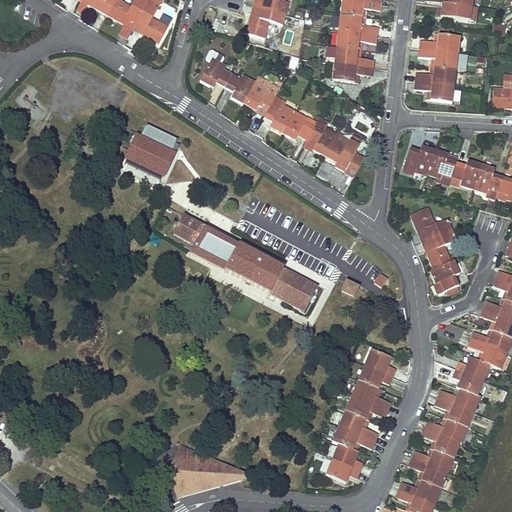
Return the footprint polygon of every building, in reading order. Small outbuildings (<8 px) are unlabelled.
[(106,16),(115,0),(81,0),(80,2),(87,6),(89,3),(92,4),(90,8),(96,11),(106,16)] [(125,27),(132,31),(148,1),(146,0),(135,0),(131,7),(117,0),(115,0),(106,16),(120,24),(122,25),(124,22),(127,24),(125,27)] [(258,0),(254,0),(253,6),(285,15),(288,4),(275,0),(258,0)] [(349,0),(341,0),(340,15),(362,18),(363,10),(366,10),(380,12),(381,4),(349,0)] [(148,1),(132,31),(139,34),(141,31),(143,33),(142,36),(149,40),(158,45),(168,27),(152,19),(158,7),(148,1)] [(77,8),(84,12),(87,6),(80,2),(77,8)] [(435,17),(470,21),(472,8),(450,5),(448,5),(442,4),(441,10),(436,9),(435,17)] [(250,17),(245,35),(264,40),(269,23),(282,27),(285,15),(253,6),(251,14),(254,15),(253,18),(250,17)] [(340,15),(338,32),(377,37),(378,28),(364,27),(361,26),(362,18),(340,15)] [(124,22),(122,25),(124,26),(119,35),(127,39),(132,31),(125,27),(127,24),(124,22)] [(338,32),(336,48),(358,51),(359,43),(362,43),(376,45),(377,37),(338,32)] [(419,42),(419,50),(457,55),(460,38),(438,35),(437,44),(434,43),(419,42)] [(336,48),(334,65),(373,69),(374,61),(360,59),(357,59),(358,51),(336,48)] [(457,55),(419,50),(417,58),(432,60),(435,60),(434,68),(455,71),(457,55)] [(467,56),(457,55),(455,71),(465,72),(467,56)] [(468,65),(484,66),(485,58),(468,57),(468,65)] [(218,85),(225,89),(232,76),(223,71),(225,66),(212,60),(200,82),(213,89),(216,84),(217,82),(219,83),(218,85)] [(334,65),(332,81),(353,84),(355,75),(358,76),(372,78),(373,69),(334,65)] [(416,74),(415,83),(453,87),(455,71),(434,68),(433,77),(430,76),(416,74)] [(232,76),(225,89),(231,92),(232,90),(235,92),(234,94),(231,99),(243,106),(256,83),(243,77),(241,81),(232,76)] [(493,89),(492,109),(503,110),(510,110),(511,106),(511,76),(511,90),(504,90),(493,89)] [(256,83),(243,106),(254,111),(264,117),(275,97),(279,89),(258,78),(256,83)] [(453,87),(415,83),(414,91),(428,93),(431,93),(430,101),(452,104),(453,87)] [(264,117),(264,119),(273,124),(271,126),(270,129),(274,131),(282,135),(295,112),(283,106),(285,103),(275,97),(264,117)] [(295,112),(282,135),(295,142),(298,137),(299,134),(302,135),(300,138),(306,141),(314,128),(305,123),(307,119),(295,112)] [(325,128),(337,135),(340,129),(319,118),(317,121),(327,126),(325,128)] [(316,124),(307,119),(305,123),(314,128),(316,124)] [(314,128),(306,141),(313,145),(311,148),(314,149),(313,152),(319,155),(325,158),(337,135),(325,128),(327,126),(317,121),(316,124),(314,128)] [(337,135),(325,158),(337,165),(339,162),(341,163),(339,166),(346,170),(355,154),(359,146),(352,143),(350,147),(347,146),(350,142),(337,135)] [(125,159),(164,177),(175,155),(136,136),(125,159)] [(350,142),(347,146),(350,147),(352,143),(359,146),(362,140),(353,136),(350,142)] [(313,145),(306,141),(303,149),(312,153),(313,152),(314,149),(311,148),(313,145)] [(416,152),(416,154),(419,155),(419,153),(421,147),(411,144),(409,150),(416,152)] [(413,176),(414,174),(426,178),(427,177),(434,151),(421,147),(419,153),(419,155),(416,154),(416,152),(409,150),(402,173),(413,176)] [(448,155),(434,151),(427,177),(436,180),(440,181),(441,176),(451,179),(456,164),(449,162),(448,164),(445,163),(446,161),(448,155)] [(346,170),(344,173),(354,178),(364,159),(355,154),(346,170)] [(445,163),(448,164),(449,162),(456,164),(457,158),(448,155),(446,161),(445,163)] [(459,187),(473,191),(481,166),(468,161),(465,167),(465,169),(462,168),(463,166),(456,164),(451,179),(461,182),(459,187)] [(488,191),(497,194),(502,179),(495,176),(494,178),(492,178),(492,175),(494,170),(481,166),(473,191),(486,195),(488,191)] [(435,183),(448,187),(449,186),(451,179),(441,176),(440,181),(436,180),(435,183)] [(451,179),(449,186),(459,189),(459,187),(461,182),(451,179)] [(502,179),(497,194),(507,197),(506,201),(511,203),(511,182),(511,184),(508,183),(509,181),(502,179)] [(496,198),(495,200),(506,203),(506,201),(507,197),(497,194),(496,198)] [(173,200),(170,206),(181,212),(184,207),(173,200)] [(418,236),(421,243),(452,230),(447,220),(435,225),(428,208),(409,216),(417,233),(420,232),(422,235),(418,236)] [(190,253),(303,314),(317,288),(205,227),(205,228),(182,216),(173,234),(194,245),(190,253)] [(249,224),(245,235),(258,240),(262,229),(249,224)] [(452,230),(421,243),(424,251),(427,249),(429,252),(425,254),(432,271),(451,263),(449,260),(444,247),(456,241),(452,230)] [(283,253),(289,243),(275,236),(270,247),(283,253)] [(459,275),(454,262),(451,263),(432,271),(430,272),(435,285),(440,283),(444,293),(445,292),(457,288),(458,287),(455,280),(453,281),(452,278),(454,277),(459,275)] [(498,272),(495,279),(511,286),(511,277),(498,272)] [(511,286),(495,279),(492,287),(505,292),(508,294),(505,301),(511,304),(511,286)] [(341,292),(353,298),(358,288),(346,282),(341,292)] [(433,286),(437,296),(444,293),(440,283),(435,285),(433,286)] [(445,292),(447,297),(458,292),(457,288),(445,292)] [(486,302),(483,310),(511,322),(511,304),(505,301),(502,309),(499,308),(486,302)] [(511,322),(483,310),(481,315),(480,318),(493,323),(496,324),(493,332),(511,340),(511,322)] [(473,333),(470,341),(506,356),(511,342),(511,340),(493,332),(489,340),(486,338),(473,333)] [(506,356),(470,341),(467,348),(480,354),(483,355),(480,363),(489,367),(500,371),(506,356)] [(371,351),(364,366),(392,378),(396,370),(388,367),(385,366),(388,358),(371,351)] [(458,363),(455,370),(483,382),(489,367),(480,363),(477,361),(472,360),(469,367),(466,366),(458,363)] [(364,366),(358,381),(375,389),(378,381),(381,383),(389,386),(392,378),(364,366)] [(483,382),(455,370),(452,378),(460,382),(462,383),(459,390),(476,397),(483,382)] [(358,381),(351,397),(388,412),(391,404),(378,399),(375,397),(378,390),(375,389),(358,381)] [(440,391),(437,399),(473,414),(479,399),(476,397),(459,390),(456,398),(453,396),(440,391)] [(351,397),(345,412),(365,421),(368,413),(371,414),(384,420),(388,412),(351,397)] [(473,414),(437,399),(434,406),(447,412),(450,413),(447,421),(467,429),(473,414)] [(345,412),(338,427),(375,443),(378,435),(365,429),(362,428),(365,421),(345,412)] [(427,422),(424,429),(460,444),(461,445),(467,429),(447,421),(444,429),(441,427),(427,422)] [(338,427),(332,443),(338,445),(352,451),(355,444),(358,445),(371,450),(375,443),(338,427)] [(423,429),(420,437),(434,442),(437,444),(433,451),(454,460),(460,444),(424,429),(423,429)] [(461,445),(466,447),(472,431),(467,429),(461,445)] [(352,451),(338,445),(332,460),(360,472),(363,464),(355,461),(352,460),(355,453),(355,452),(352,451)] [(172,479),(177,499),(220,487),(220,485),(223,485),(223,486),(241,481),(241,473),(181,447),(173,466),(176,468),(175,478),(172,479)] [(414,452),(411,460),(447,475),(454,460),(433,451),(430,459),(427,458),(414,452)] [(332,460),(325,476),(343,484),(346,476),(348,477),(356,480),(360,472),(332,460)] [(411,460),(408,467),(421,473),(424,474),(421,482),(441,490),(447,475),(411,460)] [(401,483),(398,491),(435,506),(441,490),(421,482),(418,490),(415,488),(401,483)] [(447,493),(441,490),(435,506),(441,508),(447,493)] [(431,511),(435,506),(398,491),(396,496),(395,498),(408,504),(411,505),(408,511),(431,511)]
